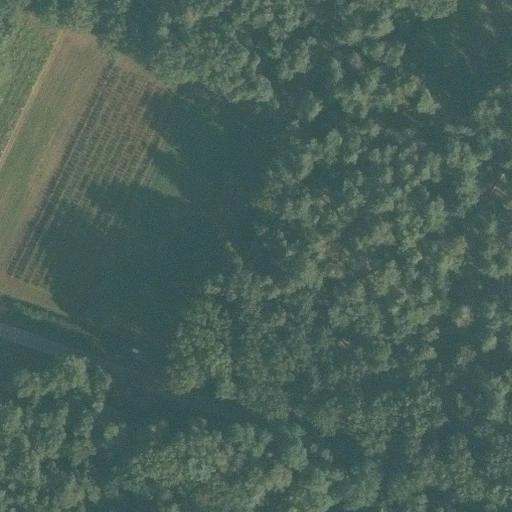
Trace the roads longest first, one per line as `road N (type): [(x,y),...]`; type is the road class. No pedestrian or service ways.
road 1 (unclassified): [(511,502),(0,325)]
road 2 (track): [(83,511),(150,377)]
